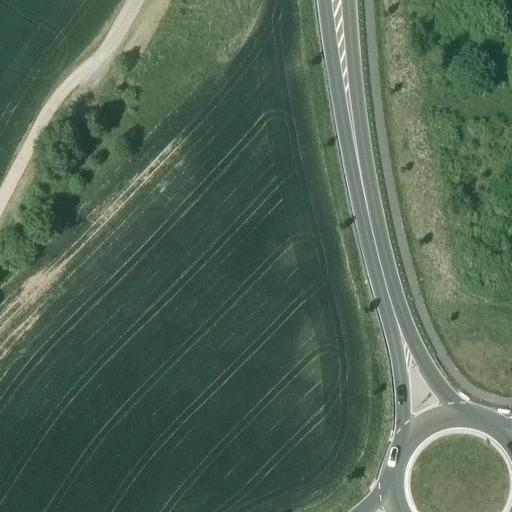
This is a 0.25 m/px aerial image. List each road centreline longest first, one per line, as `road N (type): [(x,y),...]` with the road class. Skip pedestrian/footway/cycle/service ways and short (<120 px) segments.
road 1 (secondary): [(434,420),(375,246),(338,0)]
road 2 (track): [(0,200),(41,122),(102,59),(134,0)]
